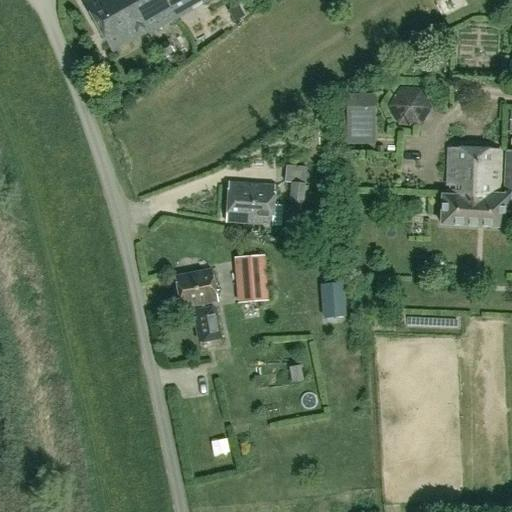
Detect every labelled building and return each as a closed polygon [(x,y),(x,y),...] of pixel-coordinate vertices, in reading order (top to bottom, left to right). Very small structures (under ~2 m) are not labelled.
[(175,19),(163,0),(89,0),(86,2),(112,52),(148,31),(149,34),(175,19)] [(207,0),(163,0),(175,19),(207,0)] [(238,6),(228,11),(234,22),(244,17),(238,6)] [(173,53),(165,43),(156,47),(163,58),(173,53)] [(184,58),(166,60),(169,74),(186,71),(184,58)] [(348,98),(348,142),(372,142),(372,98),(348,98)] [(317,125),(304,126),(306,159),(319,158),(317,125)] [(497,196),(499,152),(449,150),(448,190),(442,189),(442,197),(483,199),(483,195),(497,196)] [(511,212),(511,152),(505,152),(503,196),(497,196),(483,195),(483,199),(442,197),(441,226),(503,228),(504,212),(511,212)] [(301,203),(303,184),(306,185),(307,168),(287,167),(285,183),(291,183),(289,201),(301,203)] [(273,207),(274,187),(228,184),(225,223),(280,228),(282,208),(273,207)] [(268,302),(264,256),(234,259),(238,304),(268,302)] [(214,291),(212,270),(176,278),(182,309),(192,307),(193,312),(191,312),(198,345),(222,340),(216,307),(214,308),(213,302),(215,302),(214,295),(218,295),(218,291),(214,291)] [(346,318),(343,284),(320,286),(322,320),(346,318)]
